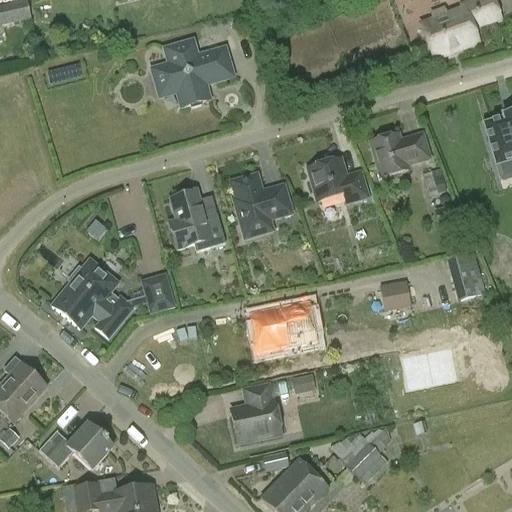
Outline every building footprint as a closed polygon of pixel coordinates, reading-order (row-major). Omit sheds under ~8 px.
[(480,0),(460,8),(461,11),(445,17),(443,12),(430,17),(432,23),(419,28),(431,57),(433,63),(476,46),(471,31),(499,20),(490,0),(480,0)] [(0,29),(29,23),(25,3),(0,8),(0,29)] [(199,109),(199,106),(208,103),(204,88),(232,80),(224,52),(196,60),(191,43),(163,51),(168,68),(150,73),(158,101),(176,96),(180,111),(189,109),(190,111),(199,109)] [(502,125),(483,130),(496,172),(511,167),(511,119),(501,123),(502,125)] [(400,144),(398,137),(368,146),(379,182),(408,174),(407,169),(429,163),(421,137),(400,144)] [(308,172),(318,206),(342,199),(345,208),(367,201),(360,175),(348,179),(341,181),(336,163),(308,172)] [(234,203),(232,204),(244,243),(272,234),(269,224),(291,217),(288,209),(278,212),(272,192),(261,195),(256,178),(229,186),(234,203)] [(446,195),(441,178),(432,180),(436,197),(446,195)] [(198,195),(186,198),(168,203),(174,224),(167,226),(175,254),(194,249),(196,255),(224,247),(211,200),(200,203),(198,195)] [(473,254),(445,262),(457,306),(485,298),(473,254)] [(69,287),(50,310),(79,334),(90,320),(91,319),(99,325),(93,332),(107,343),(133,312),(146,308),(149,319),(158,317),(175,312),(166,278),(148,283),(140,286),(144,300),(125,305),(119,300),(117,302),(110,296),(111,294),(117,287),(88,264),(82,270),(80,273),(77,271),(66,284),(69,287)] [(412,317),(405,284),(381,289),(387,322),(412,317)] [(308,306),(249,318),(258,358),(317,346),(308,306)] [(433,354),(393,362),(398,385),(438,377),(433,354)] [(2,374),(7,379),(0,387),(0,416),(12,428),(46,391),(19,366),(19,367),(14,362),(2,374)] [(312,379),(278,381),(278,395),(313,393),(312,379)] [(242,394),(247,416),(230,419),(236,448),(280,439),(273,404),(271,405),(267,389),(242,394)] [(58,471),(71,457),(90,474),(111,451),(86,429),(69,448),(56,435),(38,454),(58,471)] [(337,443),(329,451),(364,488),(386,466),(378,457),(390,444),(385,430),(381,433),(377,432),(372,436),(371,435),(363,442),(356,435),(339,446),(337,443)] [(260,461),(264,476),(289,470),(285,455),(260,461)] [(268,511),(306,511),(326,492),(297,464),(260,503),(268,511)] [(156,511),(156,510),(151,508),(148,490),(115,496),(113,482),(95,485),(95,487),(74,490),(74,489),(61,491),(63,511),(156,511)]
